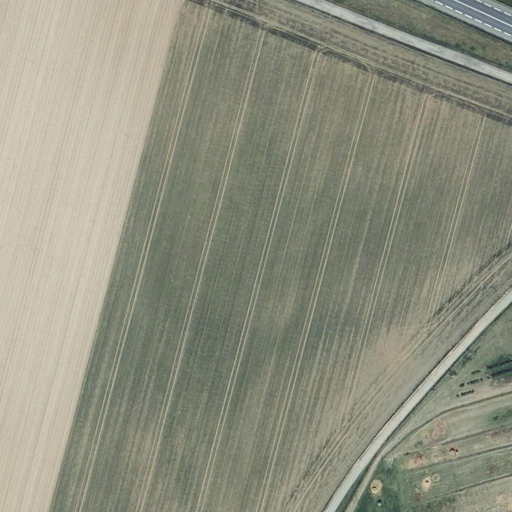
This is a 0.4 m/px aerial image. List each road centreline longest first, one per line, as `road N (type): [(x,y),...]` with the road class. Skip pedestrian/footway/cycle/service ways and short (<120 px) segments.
road 1 (unclassified): [(511,294),(385,433),(328,511)]
road 2 (track): [(307,0),(511,78)]
